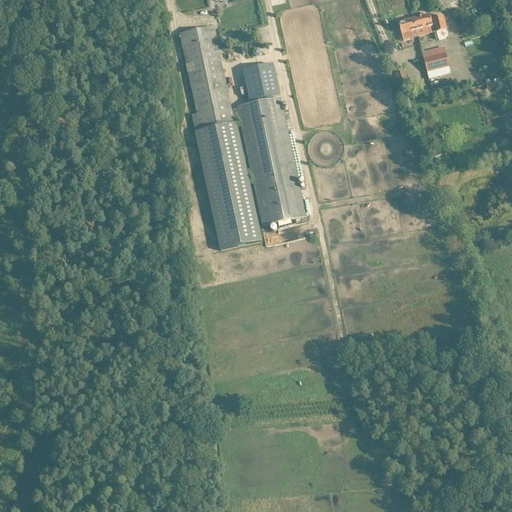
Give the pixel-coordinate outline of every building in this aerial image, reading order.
[(430,15),(414,20),(416,31),(417,31),(418,37),(437,32),(439,40),(448,38),(446,30),(447,30),(444,17),(431,20),(430,15)] [(416,31),(414,20),(399,24),(403,41),(414,39),(412,32),(416,31)] [(231,110),(214,28),(181,35),(200,128),(194,129),(221,251),(262,242),(236,120),(234,121),(233,118),(239,117),(262,227),(306,217),(281,98),(237,107),(237,109),(231,110)] [(260,51),(257,49),(254,50),(252,52),(253,56),(256,58),(259,57),(261,54),(260,51)] [(449,68),(447,60),(437,63),(435,57),(424,59),(427,73),(449,68)] [(244,71),(250,101),(280,95),(274,65),(244,71)] [(410,90),(405,71),(395,74),(400,93),(410,90)]
